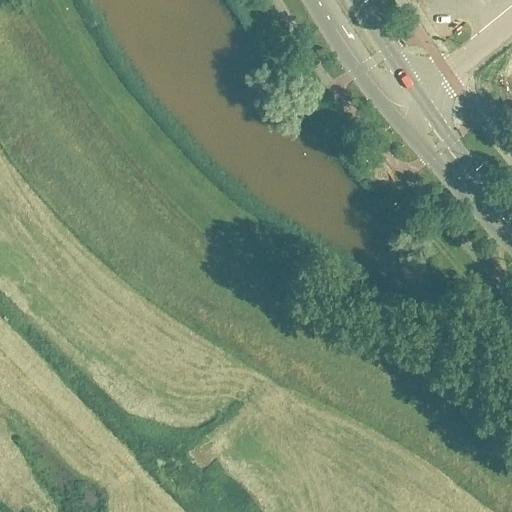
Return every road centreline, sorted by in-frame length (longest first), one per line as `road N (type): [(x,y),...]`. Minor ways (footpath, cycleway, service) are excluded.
road 1 (secondary): [(396,111),(511,231)]
road 2 (secondary): [(511,229),(417,95)]
road 3 (secondary): [(319,0),(396,111)]
